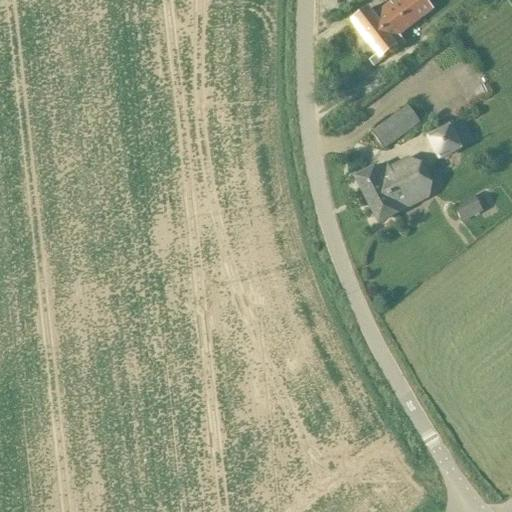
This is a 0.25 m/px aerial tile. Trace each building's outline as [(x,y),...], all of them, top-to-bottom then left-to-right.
[(367,10),(352,22),(377,54),(380,59),(402,42),(398,37),(432,10),(424,0),(402,0),(393,7),(390,3),(372,17),(367,10)] [(380,59),(377,54),(369,61),(374,67),(382,61),(380,59)] [(419,125),(407,108),(371,134),(384,151),(419,125)] [(450,127),(450,126),(426,138),(438,164),(464,151),(462,148),(473,143),(462,121),(450,127)] [(375,175),(373,172),(356,181),(378,223),(394,215),(395,215),(422,201),(403,164),(389,171),(387,169),(375,175)] [(462,223),(482,213),(476,200),(455,211),(462,223)]
